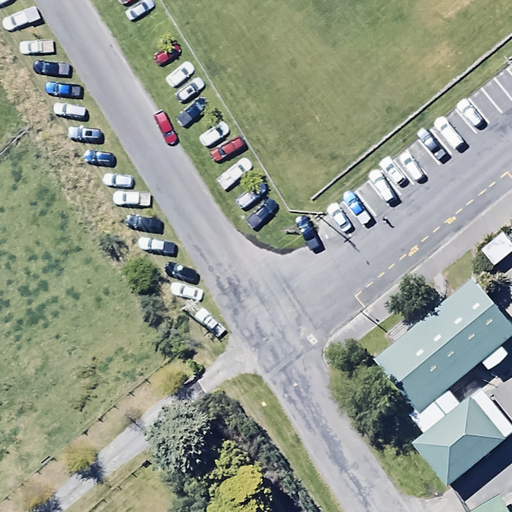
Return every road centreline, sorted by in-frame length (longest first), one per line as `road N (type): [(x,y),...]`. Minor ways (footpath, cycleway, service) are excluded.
road 1 (residential): [(58,0),(261,337)]
road 2 (residential): [(261,337),(511,130)]
road 3 (residential): [(261,337),(376,511)]
